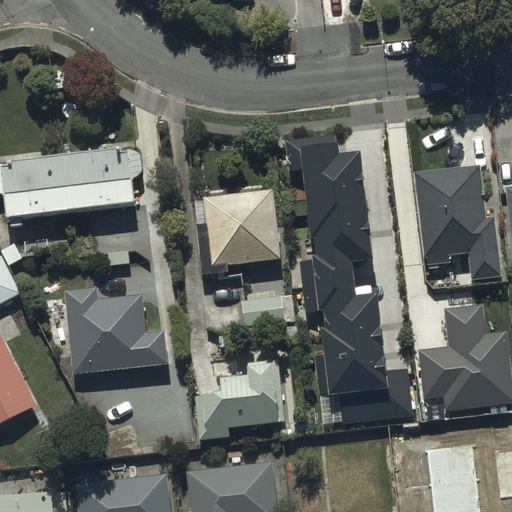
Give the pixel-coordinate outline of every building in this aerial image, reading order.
[(334,134),(285,140),(289,173),(302,171),(313,260),(301,261),(308,311),(320,309),(326,354),(314,355),(319,397),(337,394),(341,426),(416,417),(409,367),(387,369),(377,294),(355,297),(350,261),(370,258),(357,154),(337,156),(334,134)] [(144,145),(0,166),(0,193),(2,194),(6,221),(152,200),(144,145)] [(477,167),(416,174),(426,264),(451,261),(450,256),(467,254),(470,281),(502,277),(495,216),(483,218),(477,167)] [(284,190),(207,198),(214,268),(291,260),(284,190)] [(1,257),(0,257),(0,304),(21,294),(1,257)] [(141,289),(74,295),(82,373),(170,365),(167,331),(145,333),(141,289)] [(287,322),(285,298),(247,302),(249,326),(287,322)] [(482,305),(445,310),(449,347),(419,351),(425,400),(444,398),(445,411),(511,403),(511,371),(507,332),(485,335),(482,305)] [(0,326),(0,426),(41,404),(0,326)] [(194,388),(199,441),(236,437),(235,426),(290,421),(284,362),(221,368),(223,385),(194,388)] [(278,511),(274,465),(187,473),(190,511),(278,511)] [(180,511),(176,473),(75,485),(78,511),(180,511)] [(70,511),(69,488),(0,493),(0,511),(70,511)]
